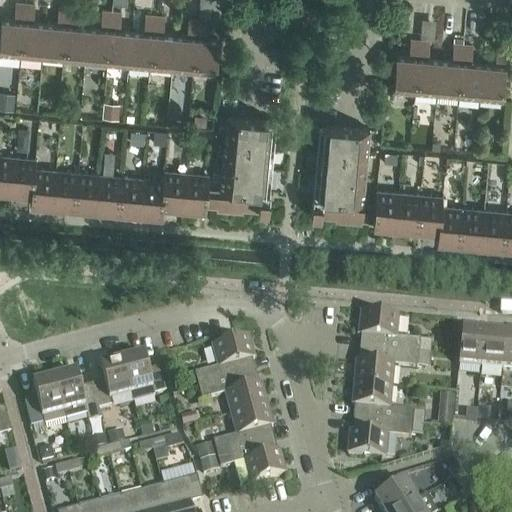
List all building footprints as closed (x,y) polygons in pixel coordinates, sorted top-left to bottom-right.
[(14,16),(24,17),(25,5),(16,4),(14,16)] [(25,5),(24,17),(34,18),(35,6),(25,5)] [(58,20),(67,21),(68,9),(59,8),(58,20)] [(68,9),(67,21),(77,22),(78,10),(68,9)] [(101,24),(111,25),(112,13),(102,13),(101,24)] [(112,13),(111,25),(120,26),(121,14),(112,13)] [(144,28),(154,29),(155,17),(145,17),(144,28)] [(155,17),(154,29),(164,30),(165,18),(155,17)] [(1,20),(0,32),(0,54),(21,57),(24,22),(1,20)] [(187,32),(197,33),(198,21),(188,20),(187,32)] [(198,21),(197,33),(206,33),(207,22),(198,21)] [(24,22),(21,57),(42,59),(45,24),(24,22)] [(45,24),(42,59),(63,61),(66,26),(45,24)] [(66,26),(63,61),(84,62),(88,28),(66,26)] [(88,28),(84,62),(108,65),(111,30),(88,28)] [(111,30),(108,65),(128,66),(131,32),(111,30)] [(131,32),(128,66),(150,68),(153,34),(134,33),(131,32)] [(153,34),(150,68),(172,70),(175,36),(156,35),(153,34)] [(175,36),(172,70),(195,73),(198,38),(175,36)] [(198,38),(195,73),(215,74),(218,40),(198,38)] [(409,53),(419,54),(420,42),(410,41),(409,53)] [(420,42),(419,54),(428,55),(429,43),(420,42)] [(452,57),(462,58),(463,46),(453,45),(452,57)] [(463,46),(462,58),(472,58),(473,47),(463,46)] [(505,61),(506,50),(496,50),(496,60),(505,61)] [(393,93),(413,95),(418,59),(396,57),(393,93)] [(418,59),(415,93),(435,95),(439,61),(418,59)] [(439,61),(435,95),(459,97),(462,63),(439,61)] [(462,63),(459,97),(481,99),(485,65),(462,63)] [(485,65),(481,99),(502,101),(505,67),(485,65)] [(0,92),(0,109),(14,111),(15,93),(0,92)] [(104,102),(103,120),(119,121),(120,104),(104,102)] [(146,112),(146,121),(155,121),(156,113),(146,112)] [(195,116),(194,125),(206,126),(206,117),(195,116)] [(216,212),(243,215),(243,211),(268,214),(269,201),(244,199),(244,194),(265,196),(272,122),(226,117),(220,190),(218,190),(216,212)] [(338,202),(338,207),(312,205),(311,217),(336,219),(335,223),(362,225),(364,204),(363,204),(369,130),(324,127),(318,200),(338,202)] [(19,130),(18,140),(27,141),(29,138),(30,131),(19,130)] [(154,130),(153,143),(165,144),(166,131),(154,130)] [(131,131),(130,145),(144,146),(145,132),(131,131)] [(105,152),(103,174),(113,175),(115,153),(105,152)] [(385,152),(384,163),(396,164),(397,154),(385,152)] [(0,192),(11,193),(14,158),(0,157),(0,192)] [(14,158),(11,193),(30,195),(31,181),(35,182),(36,170),(36,160),(14,158)] [(30,195),(30,203),(53,205),(56,172),(36,170),(35,182),(31,181),(30,195)] [(56,172),(53,205),(75,207),(78,174),(60,173),(56,172)] [(165,182),(163,206),(183,207),(186,175),(166,173),(165,182)] [(78,174),(75,207),(97,210),(100,176),(82,175),(78,174)] [(186,175),(183,207),(205,210),(206,208),(206,207),(207,189),(208,177),(186,175)] [(100,176),(97,210),(120,212),(123,178),(102,176),(100,176)] [(120,212),(120,213),(142,215),(142,214),(144,180),(123,178),(120,212)] [(144,180),(142,214),(162,216),(163,207),(163,206),(165,182),(162,182),(144,180)] [(373,224),(373,225),(395,227),(399,194),(376,192),(375,205),(373,224)] [(399,194),(395,227),(417,229),(420,196),(399,194)] [(420,196),(417,229),(437,231),(440,208),(442,208),(443,198),(420,196)] [(437,233),(437,240),(462,242),(465,210),(442,208),(440,208),(437,231),(437,233)] [(465,210),(462,242),(482,244),(485,212),(465,210)] [(485,212),(482,244),(504,246),(506,214),(485,212)] [(360,339),(359,351),(399,355),(430,358),(431,344),(420,343),(397,341),(399,318),(361,315),(358,339),(360,339)] [(461,333),(458,366),(481,368),(483,345),(484,335),(461,333)] [(483,345),(481,368),(503,370),(504,362),(506,337),(484,335),(483,345)] [(504,362),(503,370),(511,371),(511,337),(506,337),(504,362)] [(194,377),(198,389),(255,375),(252,363),(254,362),(248,339),(210,349),(216,371),(194,377)] [(356,363),(354,386),(393,389),(395,368),(417,370),(417,369),(429,370),(430,358),(399,355),(359,351),(358,364),(356,363)] [(143,358),(122,363),(129,390),(130,396),(133,405),(154,399),(154,398),(166,395),(159,370),(147,373),(143,358)] [(104,385),(92,388),(98,411),(111,408),(110,404),(109,402),(117,400),(118,402),(119,408),(133,405),(130,396),(129,390),(122,363),(99,369),(104,385)] [(76,375),(54,381),(63,414),(65,422),(86,416),(86,418),(88,424),(100,420),(98,412),(98,411),(92,388),(80,391),(76,375)] [(193,375),(173,381),(176,392),(196,386),(193,375)] [(223,397),(229,418),(267,408),(261,386),(258,387),(255,375),(198,389),(201,403),(223,397)] [(36,403),(24,406),(30,428),(43,425),(44,427),(65,422),(63,414),(54,381),(32,387),(36,403)] [(354,409),(353,421),(423,427),(424,416),(413,415),(413,413),(391,411),(393,389),(354,386),(352,408),(354,409)] [(440,396),(436,427),(451,429),(454,397),(440,396)] [(216,457),(273,442),(270,430),(273,430),(267,408),(229,418),(235,439),(212,445),(213,446),(216,457)] [(0,436),(10,434),(4,410),(0,411),(0,436)] [(466,412),(465,422),(476,423),(477,413),(466,412)] [(477,413),(476,423),(486,424),(487,414),(477,413)] [(195,415),(179,420),(181,429),(197,425),(195,415)] [(350,433),(348,456),(386,459),(395,460),(396,439),(399,439),(411,440),(411,438),(422,439),(423,427),(353,421),(352,433),(350,433)] [(150,424),(139,427),(143,440),(153,438),(150,424)] [(122,432),(107,436),(110,447),(125,443),(122,432)] [(177,437),(150,444),(152,453),(152,454),(155,464),(168,461),(166,452),(183,448),(177,438),(177,437)] [(104,438),(88,442),(90,451),(107,447),(104,438)] [(216,457),(216,459),(219,470),(233,466),(239,488),(249,485),(285,476),(279,454),(277,454),(273,442),(216,457)] [(150,444),(138,447),(138,448),(140,456),(152,453),(150,444)] [(213,446),(196,450),(199,462),(216,457),(213,446)] [(107,450),(109,459),(122,456),(119,447),(107,450)] [(51,448),(38,451),(41,464),(54,460),(51,448)] [(97,462),(109,459),(107,450),(95,453),(97,462)] [(216,459),(200,463),(204,476),(220,471),(219,470),(216,459)] [(18,462),(7,465),(9,474),(19,472),(21,471),(18,462)] [(67,467),(69,475),(81,472),(79,464),(67,467)] [(57,479),(69,475),(67,467),(55,470),(57,479)] [(448,473),(453,481),(462,476),(457,468),(448,473)] [(44,473),(43,473),(46,484),(54,482),(51,471),(44,473)] [(458,491),(467,486),(462,476),(453,481),(458,491)] [(165,489),(163,489),(169,511),(191,511),(190,506),(202,503),(197,480),(195,481),(165,489)] [(0,484),(0,493),(12,490),(10,482),(0,484)] [(374,501),(380,511),(400,511),(416,503),(405,484),(374,501)] [(144,494),(142,495),(146,511),(169,511),(163,489),(144,494)] [(146,511),(142,495),(123,500),(125,511),(146,511)] [(416,503),(400,511),(435,511),(427,497),(416,503)] [(102,505),(103,511),(125,511),(123,500),(102,505)]
